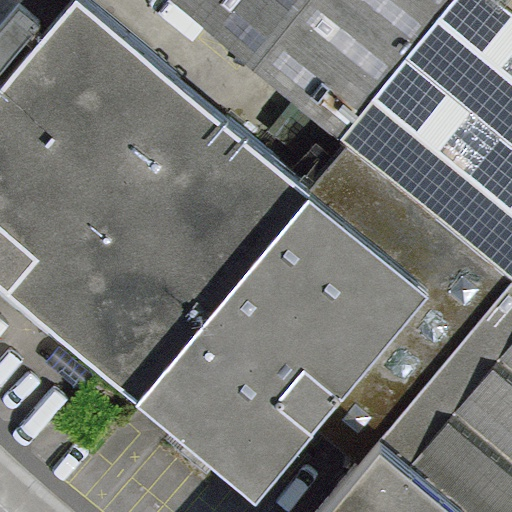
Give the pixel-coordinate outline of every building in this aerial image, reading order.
[(0,273),(139,389),(311,182),(91,0),(68,0),(44,30),(36,41),(0,83),(0,273)] [(0,0),(0,25),(20,0),(0,0)] [(41,15),(23,0),(20,0),(0,25),(0,65),(26,34),(36,41),(44,30),(35,22),(41,15)] [(452,0),(186,0),(342,130),(452,0)] [(511,0),(452,0),(342,130),(350,137),(511,271),(511,0)] [(317,419),(362,458),(511,278),(511,271),(350,137),(311,182),(431,280),(317,419)] [(258,489),(317,419),(431,280),(311,182),(139,389),(258,489)] [(511,511),(511,278),(362,458),(317,511),(511,511)]
